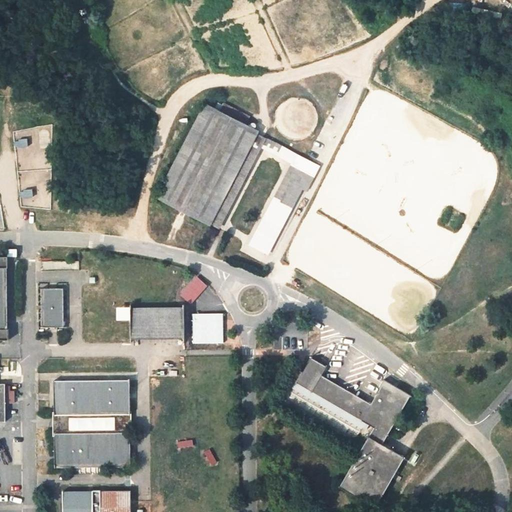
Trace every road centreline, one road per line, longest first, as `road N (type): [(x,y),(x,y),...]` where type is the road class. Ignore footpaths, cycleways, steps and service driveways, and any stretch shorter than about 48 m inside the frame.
road 1 (track): [(137,248),(143,187),(175,103),(218,79),(274,77),(347,58),(426,0)]
road 2 (track): [(347,58),(358,95),(273,261),(269,286)]
road 3 (track): [(77,16),(119,86),(169,116)]
